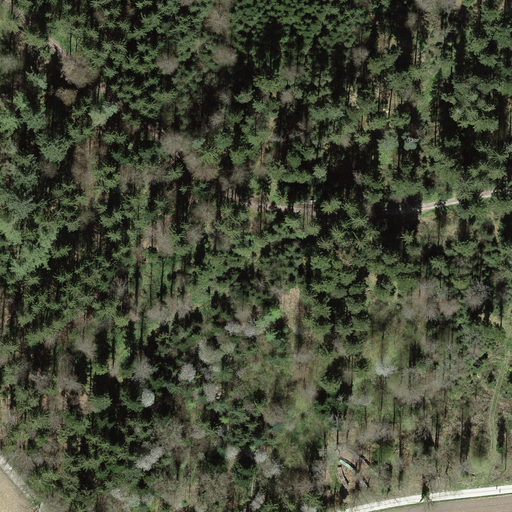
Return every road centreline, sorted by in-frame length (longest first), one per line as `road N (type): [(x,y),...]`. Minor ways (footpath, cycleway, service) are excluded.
road 1 (track): [(2,0),(212,184),(247,203),(371,213),(511,190)]
road 2 (track): [(349,511),(511,489)]
